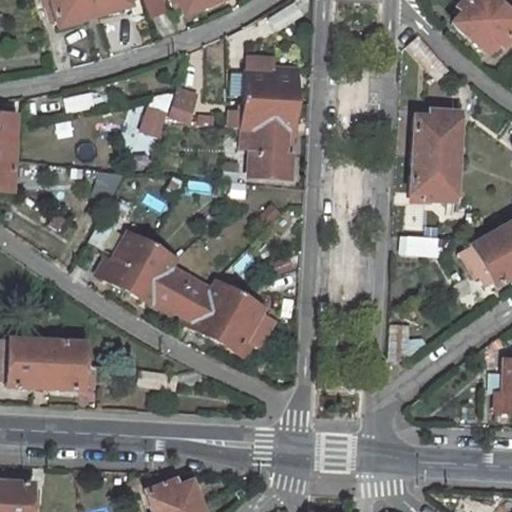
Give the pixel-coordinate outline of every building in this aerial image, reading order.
[(46,0),(57,30),(128,7),(125,0),(46,0)] [(175,2),(180,16),(200,8),(197,0),(166,0),(168,5),(175,2)] [(197,0),(200,8),(221,0),(197,0)] [(489,0),(464,0),(457,9),(461,14),(452,26),(467,39),(496,6),(489,0)] [(511,33),(511,20),(496,6),(467,39),(484,54),(494,43),(500,48),(511,33)] [(229,127),(241,128),(247,128),(245,177),(287,179),(288,154),(283,154),(283,144),(289,144),(293,70),(276,70),(276,77),(243,75),(242,113),(230,112),(229,127)] [(191,100),(173,95),(166,120),(185,125),(191,100)] [(425,112),(425,117),(411,117),(409,156),(454,158),(458,101),(451,100),(450,112),(425,112)] [(158,138),(165,111),(147,106),(140,132),(158,138)] [(0,193),(8,194),(12,111),(0,110),(0,193)] [(409,156),(408,194),(421,195),(421,201),(444,203),(444,215),(451,216),(454,158),(409,156)] [(511,223),(470,248),(493,290),(511,278),(511,223)] [(104,261),(95,278),(167,318),(170,311),(181,317),(178,323),(242,359),(252,343),(258,347),(273,321),(260,314),(262,309),(215,284),(210,292),(168,269),(173,262),(173,260),(126,236),(110,264),(104,261)] [(0,371),(5,372),(4,387),(78,391),(81,345),(0,340),(0,371)] [(494,394),(493,413),(511,414),(511,362),(501,362),(499,395),(494,394)] [(149,511),(168,511),(193,504),(185,484),(171,489),(169,482),(141,492),(149,511)] [(0,511),(28,511),(30,488),(0,485),(0,511)]
